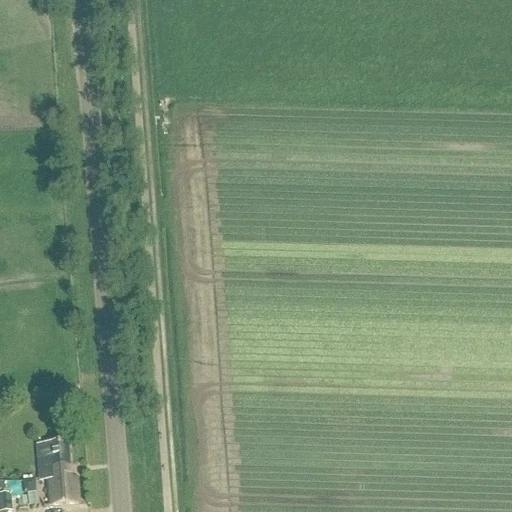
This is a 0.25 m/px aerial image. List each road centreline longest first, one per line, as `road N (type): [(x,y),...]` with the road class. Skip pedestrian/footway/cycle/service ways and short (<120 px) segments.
road 1 (unclassified): [(120,511),(82,0)]
road 2 (unknown): [(112,0),(146,511)]
